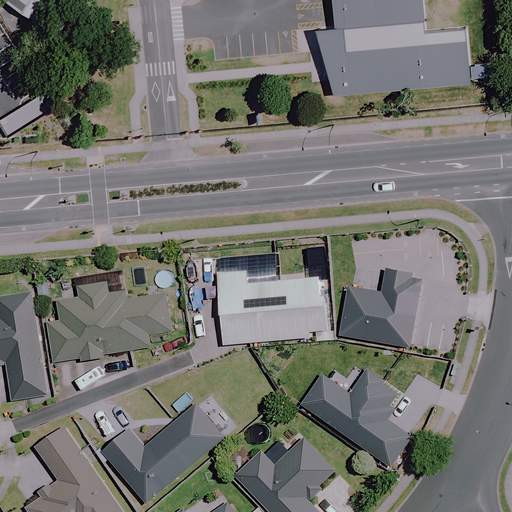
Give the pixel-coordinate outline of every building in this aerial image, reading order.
[(321,26),(339,95),(475,80),(469,22),(431,27),(429,0),(335,0),(337,24),(321,26)] [(227,347),(315,341),(314,333),(318,333),(319,342),(336,341),(333,296),(328,296),(327,276),(319,276),(319,265),(303,266),(303,274),(277,276),(277,272),(255,273),(254,269),(222,272),(227,347)] [(415,275),(389,271),(388,277),(355,272),(344,336),(413,347),(418,317),(451,322),(457,287),(415,280),(415,275)] [(161,285),(142,288),(141,279),(80,286),(82,300),(62,303),(64,321),(52,323),(56,361),(84,358),(85,364),(107,361),(107,355),(154,350),(152,335),(174,332),(170,296),(162,297),(161,285)] [(53,396),(37,295),(1,300),(4,320),(0,320),(0,365),(11,364),(17,401),(53,396)] [(301,392),(311,400),(307,405),(394,467),(415,438),(387,418),(404,394),(372,372),(356,395),(328,375),(321,384),(311,377),(301,392)] [(226,398),(209,412),(202,404),(149,447),(135,430),(107,454),(150,507),(232,440),(223,429),(240,416),(226,398)] [(104,480),(71,430),(42,449),(65,484),(31,507),(34,511),(127,511),(106,478),(104,480)] [(340,473),(302,432),(289,445),(283,438),(241,478),(273,511),(321,511),(311,501),(340,473)]
